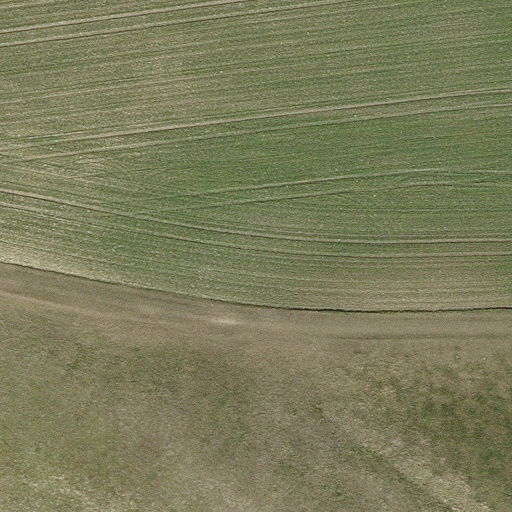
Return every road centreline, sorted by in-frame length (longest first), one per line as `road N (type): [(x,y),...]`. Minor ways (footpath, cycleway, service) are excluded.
road 1 (track): [(0,279),(287,329),(511,328)]
road 2 (track): [(249,325),(411,462),(494,511)]
